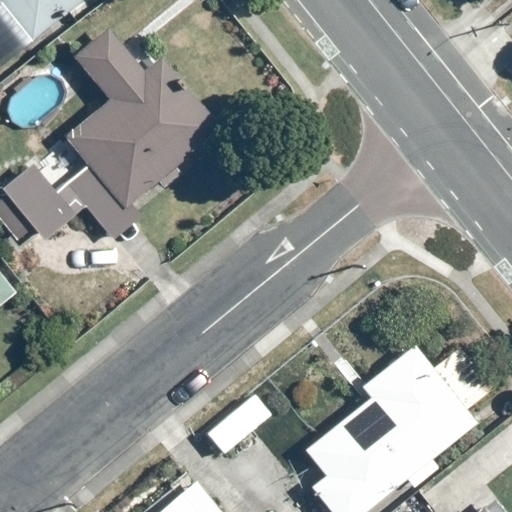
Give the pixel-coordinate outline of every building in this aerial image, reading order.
[(86,0),(0,0),(0,7),(27,44),(86,0)] [(146,71),(106,25),(71,56),(110,100),(65,139),(86,163),(56,190),(33,163),(0,192),(0,219),(17,239),(31,227),(44,242),(85,206),(115,241),(148,212),(138,202),(220,130),(158,60),(146,71)] [(0,305),(18,291),(0,269),(0,305)] [(435,364),(416,340),(364,381),(373,392),(306,445),(325,470),(311,481),(335,511),(357,511),(477,418),(466,404),(488,386),(457,347),(435,364)] [(145,511),(155,503),(135,480),(98,511),(145,511)] [(467,511),(511,511),(495,490),(467,511)]
